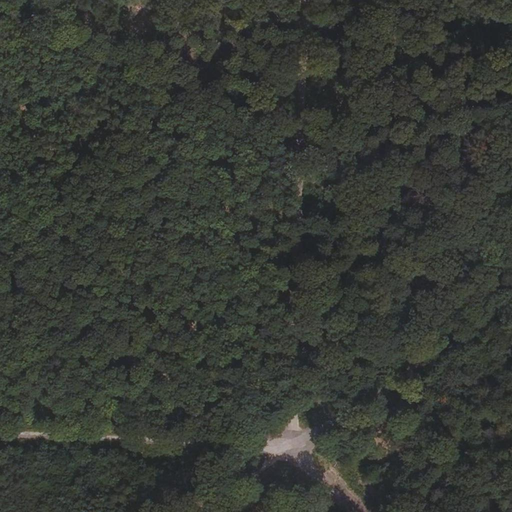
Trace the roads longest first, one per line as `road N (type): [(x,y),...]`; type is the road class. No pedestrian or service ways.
road 1 (unclassified): [(305,0),(293,417),(306,461),(351,511)]
road 2 (track): [(0,281),(254,429),(298,442)]
road 3 (track): [(511,304),(298,442)]
